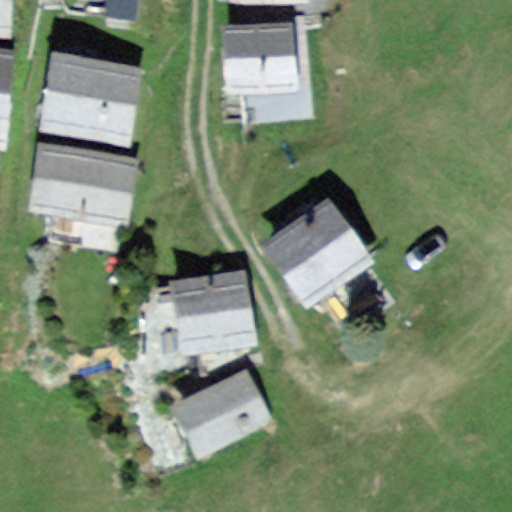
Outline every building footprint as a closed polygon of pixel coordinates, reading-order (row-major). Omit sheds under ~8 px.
[(324,0),(254,0),(258,45),(327,40),(324,0)] [(31,10),(0,9),(0,67),(30,68),(31,10)] [(309,81),(250,86),(255,141),(314,136),(309,81)] [(152,109),(84,104),(79,179),(147,184),(152,109)] [(27,112),(0,110),(0,185),(23,187),(27,112)] [(157,208),(75,211),(78,276),(159,272),(157,208)] [(365,257),(311,303),(361,360),(414,313),(365,257)] [(267,335),(206,349),(223,421),(284,407),(267,335)] [(283,440),(219,479),(239,511),(280,511),(314,492),(283,440)]
